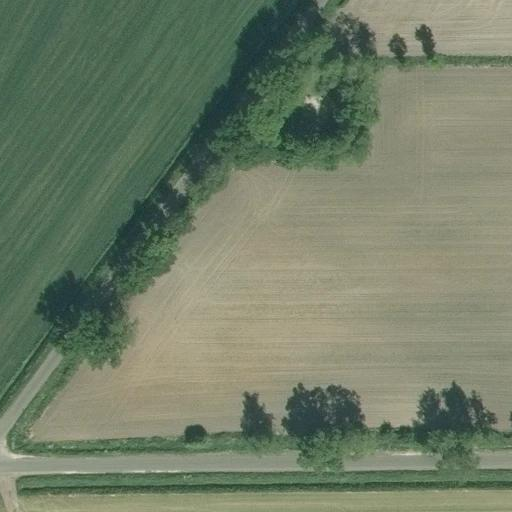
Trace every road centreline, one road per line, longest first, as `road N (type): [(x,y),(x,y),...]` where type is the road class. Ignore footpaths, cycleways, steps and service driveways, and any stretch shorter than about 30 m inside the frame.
road 1 (unclassified): [(0,430),(324,0)]
road 2 (unclassified): [(0,464),(511,459)]
